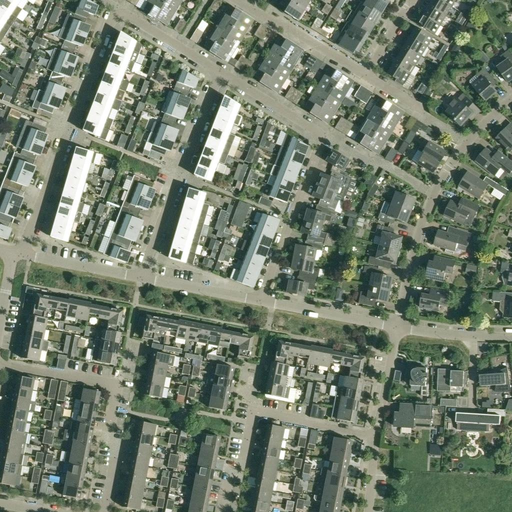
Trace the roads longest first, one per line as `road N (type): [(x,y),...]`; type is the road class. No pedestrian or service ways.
road 1 (residential): [(24,253),(112,18),(126,14)]
road 2 (residential): [(141,277),(221,73)]
road 3 (residential): [(259,299),(323,134)]
road 4 (residential): [(398,326),(259,299)]
road 5 (residential): [(366,73),(246,5)]
road 6 (residential): [(398,326),(413,245),(433,196)]
road 7 (residential): [(106,511),(119,384)]
road 8 (residential): [(433,196),(323,134)]
road 9 (residential): [(252,413),(375,436)]
road 10 (residential): [(466,143),(366,73)]
road 11 (residential): [(119,384),(0,364)]
road 12 (residential): [(259,299),(141,277)]
